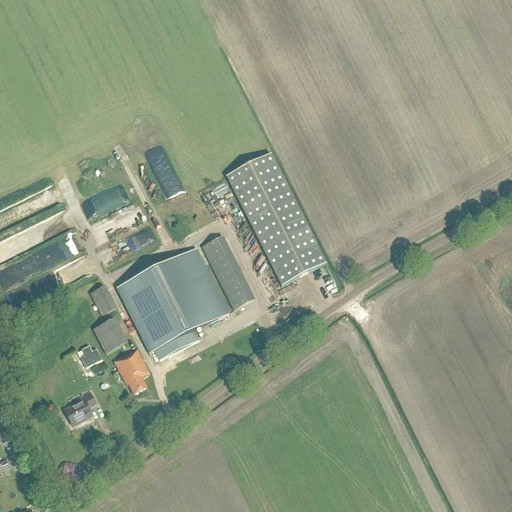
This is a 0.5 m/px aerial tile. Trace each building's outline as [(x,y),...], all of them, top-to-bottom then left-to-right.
[(325,267),(270,158),(225,180),(280,290),(325,267)] [(146,207),(99,226),(107,245),(118,240),(116,234),(152,220),(146,207)] [(161,227),(112,247),(118,262),(167,242),(161,227)] [(220,240),(202,250),(234,313),(252,304),(220,240)] [(200,343),(195,333),(227,316),(195,253),(118,293),(150,356),(154,353),(159,363),(200,343)] [(71,281),(98,275),(94,261),(68,267),(71,281)] [(116,311),(105,289),(90,297),(102,318),(116,311)] [(92,334),(105,358),(127,347),(114,322),(92,334)] [(86,371),(102,362),(97,351),(92,354),(89,348),(82,352),(85,357),(81,360),(86,371)] [(82,352),(76,355),(79,360),(81,360),(85,357),(82,352)] [(147,390),(141,380),(149,376),(137,353),(114,364),(127,388),(129,387),(133,396),(147,390)] [(80,405),(65,413),(73,429),(93,419),(89,410),(96,406),(90,396),(78,402),(80,405)]
